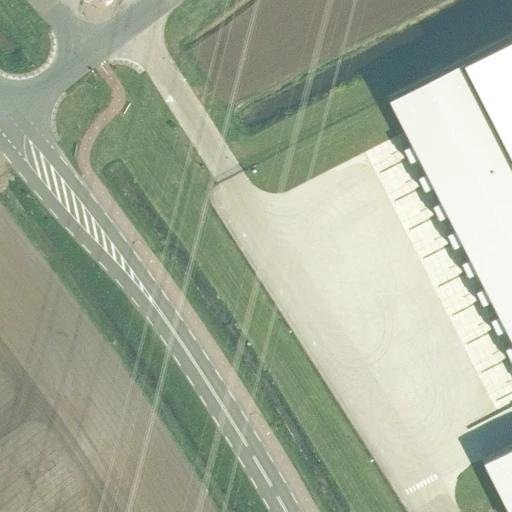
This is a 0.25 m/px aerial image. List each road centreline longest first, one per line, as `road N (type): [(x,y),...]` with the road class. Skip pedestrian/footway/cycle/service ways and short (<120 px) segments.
road 1 (unclassified): [(130,21),(234,175),(438,511)]
road 2 (tertiary): [(288,511),(132,279),(1,120)]
